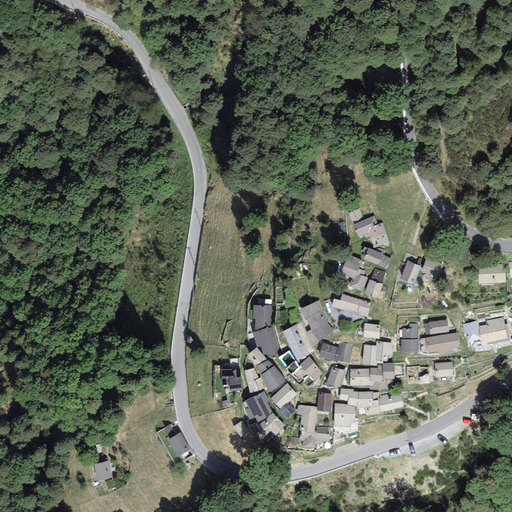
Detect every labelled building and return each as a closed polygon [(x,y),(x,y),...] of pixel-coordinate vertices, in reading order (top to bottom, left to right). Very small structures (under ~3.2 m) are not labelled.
[(358,213),(348,216),(355,237),(367,234),(371,248),(386,243),(380,224),(374,226),(372,219),(361,223),(358,213)] [(388,259),(366,250),(362,259),(384,268),(388,259)] [(361,258),(347,253),(340,272),(352,276),(354,277),(358,267),(361,258)] [(439,267),(424,261),(420,272),(434,277),(439,267)] [(365,270),(358,267),(354,277),(352,276),(349,285),(362,290),(367,276),(363,275),(365,270)] [(500,267),(475,268),(476,282),(500,281),(500,267)] [(375,298),(383,275),(374,272),(370,281),(367,280),(363,293),(375,298)] [(368,303),(340,296),(338,302),(331,300),(329,306),(365,315),(368,303)] [(328,332),(317,303),(298,309),(301,319),(305,318),(309,331),(305,333),(309,344),(328,332)] [(270,307),(254,306),(253,316),(256,316),(255,324),(268,325),(270,307)] [(503,338),(499,320),(485,322),(486,325),(476,327),(479,342),(503,338)] [(444,330),(442,321),(424,324),(426,333),(444,330)] [(376,326),(362,324),(360,336),(375,337),(376,326)] [(476,333),(474,324),(463,326),(464,335),(476,333)] [(306,348),(295,326),(282,332),(295,360),(304,355),(309,357),(312,350),(306,348)] [(414,352),(415,326),(410,326),(410,330),(401,330),(401,340),(399,340),(398,351),(414,352)] [(271,329),(255,333),(258,345),(261,344),(263,353),(277,349),(271,329)] [(454,346),(452,335),(421,340),(423,353),(432,351),(433,353),(448,350),(447,348),(454,346)] [(372,347),(371,359),(383,360),(384,356),(388,357),(389,350),(387,350),(388,344),(372,343),(372,347)] [(336,349),(321,344),(317,355),(332,360),(336,349)] [(372,347),(360,346),(359,363),(371,364),(371,359),(372,347)] [(264,360),(255,349),(247,356),(256,367),(264,360)] [(320,373),(308,358),(299,365),(311,380),(320,373)] [(447,363),(432,364),(432,376),(448,375),(447,363)] [(367,371),(349,371),(349,383),(368,384),(368,388),(383,388),(384,378),(390,378),(390,366),(379,365),(379,369),(367,369),(367,371)] [(255,368),(244,371),(249,391),(261,388),(255,368)] [(341,372),(331,368),(324,383),(335,387),(341,372)] [(240,378),(227,378),(228,391),(240,390),(240,378)] [(292,395),(285,385),(268,397),(275,407),(292,395)] [(349,391),(339,390),(338,399),(344,400),(343,404),(352,406),(365,406),(366,414),(399,406),(397,395),(377,397),(376,401),(369,401),(369,393),(355,393),(349,392),(349,391)] [(328,394),(317,392),(315,407),(326,409),(328,394)] [(268,412),(260,393),(242,401),(245,408),(242,410),(245,418),(250,416),(252,419),(268,412)] [(341,406),(333,405),(332,425),(345,425),(345,421),(351,421),(351,409),(341,406)] [(316,409),(296,406),(294,416),(299,417),(295,437),(300,438),(299,444),(309,446),(310,439),(323,441),(324,430),(311,428),(316,409)] [(279,426),(268,416),(254,428),(261,434),(266,429),(271,434),(279,426)] [(185,450),(177,435),(165,441),(173,457),(185,450)] [(111,479),(107,461),(92,465),(96,482),(111,479)]
